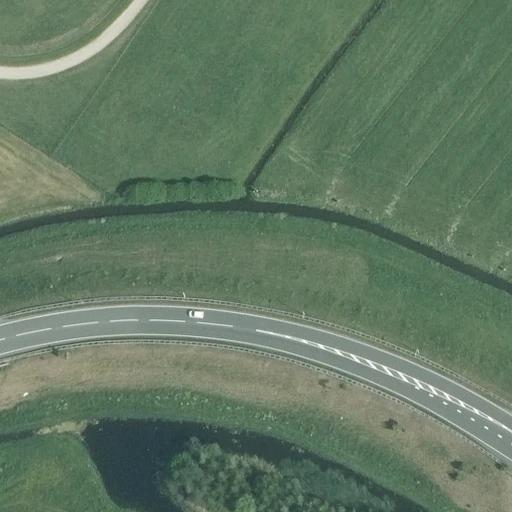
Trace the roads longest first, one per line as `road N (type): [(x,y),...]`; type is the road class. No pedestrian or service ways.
road 1 (secondary): [(0,343),(70,327),(189,322),(314,346),(403,378)]
road 2 (secondary): [(511,439),(403,378)]
